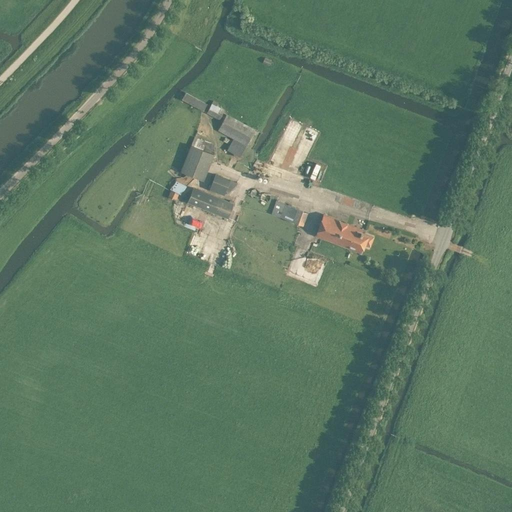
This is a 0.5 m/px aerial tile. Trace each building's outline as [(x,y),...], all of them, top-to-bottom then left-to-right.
[(203,109),(207,102),(185,91),(182,98),(203,109)] [(217,102),(213,99),(207,111),(219,117),(223,109),(216,105),(217,102)] [(233,137),(246,143),(246,144),(254,128),(226,113),(218,129),(233,137)] [(291,142),(302,119),(292,114),(282,137),(291,142)] [(304,156),(318,125),(310,122),(296,153),(304,156)] [(239,156),(246,143),(233,137),(227,148),(239,156)] [(191,144),(190,144),(179,170),(203,179),(213,153),(209,152),(191,144)] [(320,171),(324,156),(319,154),(314,169),(320,171)] [(219,166),(214,182),(234,189),(239,172),(219,166)] [(187,200),(228,217),(234,202),(193,186),(187,200)] [(171,189),(168,195),(176,198),(178,193),(171,189)] [(302,224),(307,211),(276,199),(271,212),(302,224)] [(369,243),(372,235),(362,232),(363,230),(362,230),(363,228),(324,213),(316,233),(361,250),(365,241),(369,243)] [(201,248),(204,239),(196,236),(193,246),(201,248)]
